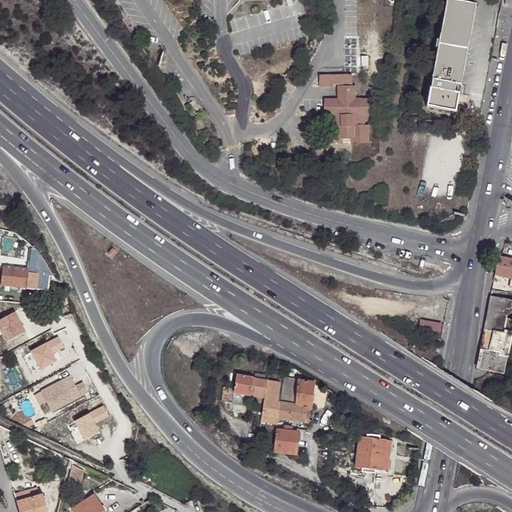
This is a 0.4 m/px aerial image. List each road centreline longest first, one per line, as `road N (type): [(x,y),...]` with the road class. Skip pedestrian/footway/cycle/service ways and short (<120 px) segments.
road 1 (motorway): [(0,128),(163,253),(492,461)]
road 2 (motorway): [(488,420),(175,222),(0,84)]
road 3 (motorway): [(472,275),(406,284),(240,230),(102,152),(0,80)]
road 4 (residential): [(73,0),(200,168),(316,214),(477,253)]
road 5 (motorway): [(189,441),(156,383),(151,356),(169,325),(194,318),(242,330),(492,461)]
road 6 (motorway): [(0,154),(63,242),(135,388),(189,441)]
road 7 (residential): [(64,321),(125,415),(116,456),(125,480),(190,511)]
road 8 (secondary): [(472,275),(440,464)]
road 9 (motorway): [(296,511),(189,441)]
